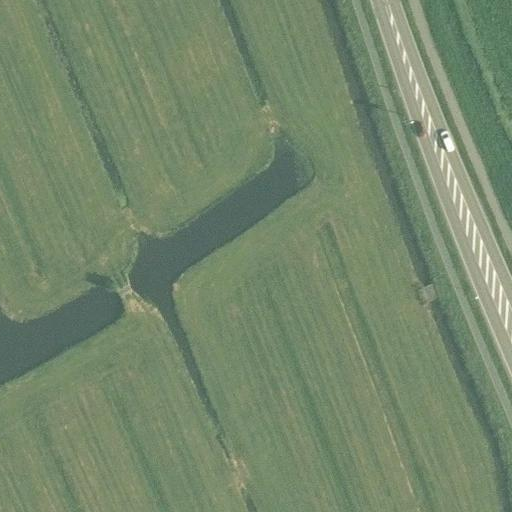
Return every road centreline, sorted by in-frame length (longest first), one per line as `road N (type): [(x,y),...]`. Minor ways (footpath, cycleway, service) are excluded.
road 1 (primary): [(383,0),(402,77),(511,359)]
road 2 (primary): [(511,296),(385,0)]
